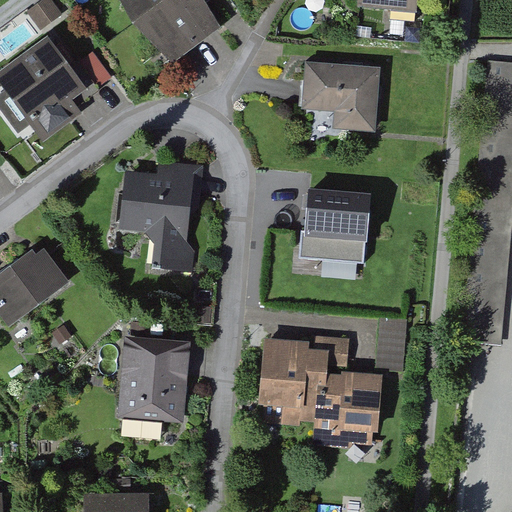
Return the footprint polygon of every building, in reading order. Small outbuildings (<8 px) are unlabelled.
[(194,0),(121,0),(136,30),(175,66),(195,52),(219,34),(198,5),(194,0)] [(427,0),(371,0),(371,6),(427,11),(427,0)] [(46,45),(0,77),(0,93),(2,96),(0,97),(0,111),(17,136),(28,129),(41,147),(81,119),(72,107),(83,99),(96,90),(78,66),(79,66),(67,74),(46,45)] [(93,56),(79,66),(96,90),(103,85),(110,80),(93,56)] [(511,219),(511,65),(490,64),(464,343),(500,346),(511,219)] [(378,74),(306,68),(304,94),(302,113),(333,115),(332,133),(373,136),(378,74)] [(120,233),(145,236),(154,250),(153,262),(162,273),(191,274),(192,252),(186,246),(189,219),(198,211),(200,195),(201,185),(202,170),(161,166),(158,165),(156,179),(145,178),(126,176),(120,233)] [(371,200),(309,196),(308,207),(306,238),(301,238),(300,263),(362,267),(363,250),(367,250),(371,200)] [(33,259),(30,256),(4,274),(0,277),(0,321),(5,329),(65,287),(43,256),(35,262),(33,259)] [(209,324),(210,310),(197,309),(196,323),(209,324)] [(405,324),(379,322),(378,333),(375,372),(401,374),(405,324)] [(282,347),(264,346),(259,408),(265,409),(264,425),(298,428),(299,423),(313,424),(316,393),(324,393),(325,381),(342,382),(343,378),(346,378),(349,343),(315,340),(314,350),(282,347)] [(188,349),(125,343),(118,418),(181,424),(184,393),(186,364),(188,349)] [(378,438),(383,381),(346,378),(343,378),(342,382),(325,381),(324,393),(316,393),(313,424),(312,449),(353,452),(353,447),(372,448),(372,438),(378,438)] [(145,511),(145,499),(85,500),(85,511),(145,511)]
